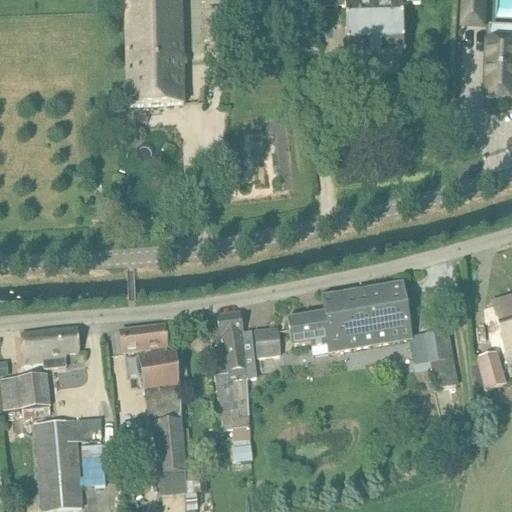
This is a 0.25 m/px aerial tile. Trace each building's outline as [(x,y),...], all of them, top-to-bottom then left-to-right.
[(124,0),(126,90),(127,110),(183,108),(182,88),(180,0),(124,0)] [(315,0),(316,10),(316,11),(317,11),(344,10),(345,34),(346,58),(402,56),(401,8),(419,7),(418,0),(315,0)] [(461,0),(460,31),(487,32),(487,0),(461,0)] [(484,41),(483,102),(511,103),(511,28),(511,41),(489,41),(484,41)] [(222,46),(209,47),(211,75),(224,74),(222,46)] [(93,204),(93,209),(96,213),(101,213),(105,210),(105,205),(102,201),(97,201),(93,204)] [(409,343),(404,307),(400,287),(322,300),(324,316),(287,323),(290,342),(291,351),(310,348),(312,358),(409,343)] [(511,301),(492,307),(506,354),(511,352),(511,301)] [(225,373),(213,375),(217,413),(220,413),(223,433),(231,432),(232,442),(233,442),(234,450),(235,456),(239,455),(240,466),(241,472),(251,470),(250,464),(252,463),(251,454),(249,440),(245,382),(256,381),(253,354),(250,334),(241,335),(238,315),(217,318),(217,319),(219,337),(217,338),(215,340),(217,352),(219,354),(223,353),(225,373)] [(163,329),(121,334),(123,356),(144,354),(145,358),(138,359),(148,426),(152,426),(157,478),(158,477),(160,498),(185,496),(184,476),(185,476),(180,424),(179,413),(178,373),(175,353),(165,355),(165,351),(166,351),(163,329)] [(79,356),(79,351),(77,331),(20,337),(22,357),(23,367),(41,365),(42,372),(65,370),(63,357),(79,356)] [(254,333),(257,362),(265,361),(265,365),(272,364),(271,360),(279,359),(276,331),(254,333)] [(441,334),(409,341),(415,367),(428,365),(430,373),(433,372),(437,393),(442,392),(458,388),(447,336),(441,337),(441,334)] [(494,359),(477,364),(476,362),(470,363),(474,402),(481,401),(488,399),(487,395),(503,390),(494,359)] [(7,363),(0,363),(0,379),(8,378),(7,363)] [(22,421),(50,418),(46,377),(0,381),(0,394),(2,414),(21,413),(22,421)] [(186,413),(179,413),(180,424),(185,476),(184,476),(185,496),(186,511),(197,511),(196,495),(206,494),(204,472),(192,473),(186,413)] [(100,421),(75,423),(33,427),(39,511),(64,511),(82,510),(81,494),(84,494),(84,491),(105,489),(103,461),(105,461),(106,468),(117,467),(115,446),(104,446),(104,448),(80,450),(81,463),(83,480),(80,480),(77,444),(102,442),(100,421)] [(140,443),(116,445),(118,468),(137,467),(142,463),(140,443)]
